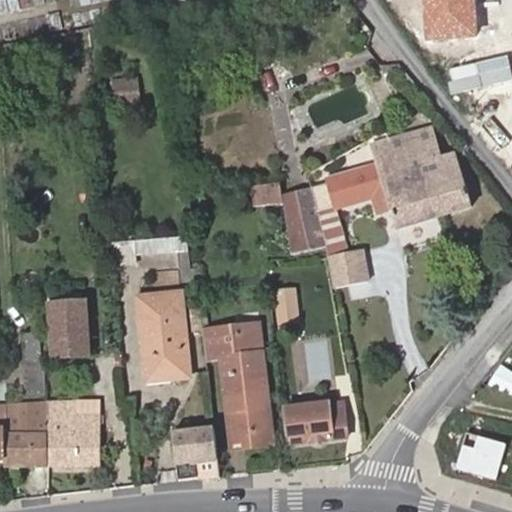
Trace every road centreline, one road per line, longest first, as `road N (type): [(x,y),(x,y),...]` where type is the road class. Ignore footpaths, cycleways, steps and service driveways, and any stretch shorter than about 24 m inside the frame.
road 1 (residential): [(87,511),(331,504)]
road 2 (residential): [(369,491),(415,419),(511,299)]
road 3 (residential): [(511,186),(367,0)]
